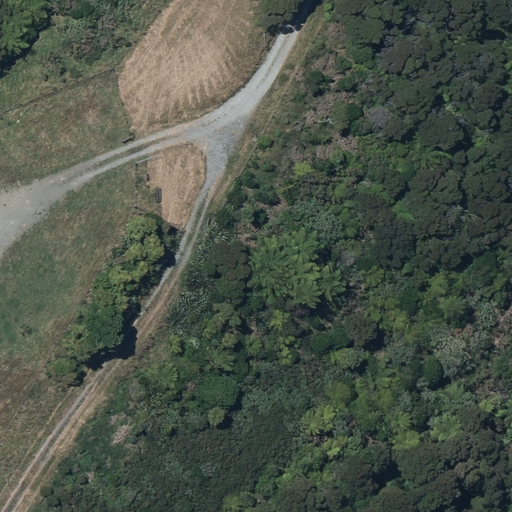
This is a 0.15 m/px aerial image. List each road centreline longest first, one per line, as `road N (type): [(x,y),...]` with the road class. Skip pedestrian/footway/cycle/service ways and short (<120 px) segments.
road 1 (track): [(301,0),(182,271),(147,292),(64,393),(6,511)]
road 2 (track): [(127,151),(0,221)]
road 3 (track): [(127,151),(0,196)]
road 4 (track): [(250,109),(127,151)]
